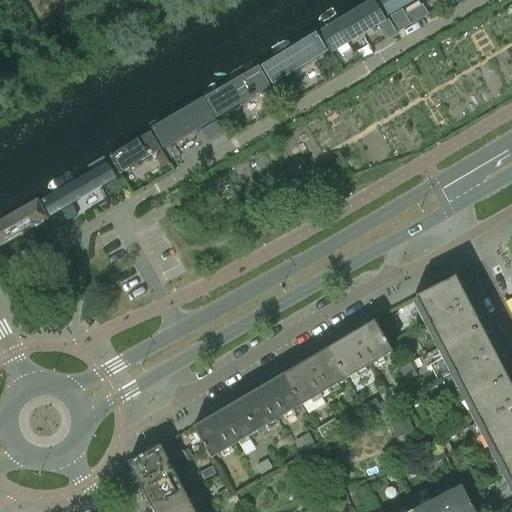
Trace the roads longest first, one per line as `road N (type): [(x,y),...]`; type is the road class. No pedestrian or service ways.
road 1 (residential): [(114,212),(478,0)]
road 2 (residential): [(148,380),(184,395),(386,276),(396,239)]
road 3 (secondary): [(435,183),(178,331)]
road 4 (secondary): [(148,380),(396,239)]
road 5 (residential): [(449,210),(511,330)]
road 6 (secondary): [(178,331),(62,388)]
